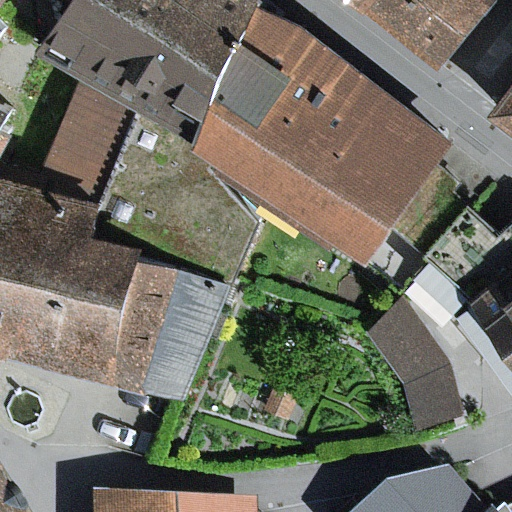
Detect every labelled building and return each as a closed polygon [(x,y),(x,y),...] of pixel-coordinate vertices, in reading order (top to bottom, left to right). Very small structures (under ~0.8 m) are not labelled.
[(0,0),(0,147),(11,127),(0,122),(0,109),(4,102),(0,99),(0,17),(2,14),(0,13),(0,0)] [(24,0),(46,14),(56,0),(24,0)] [(56,0),(46,14),(32,35),(80,64),(138,99),(190,129),(252,0),(56,0)] [(299,18),(254,0),(252,0),(190,129),(216,155),(211,164),(330,242),(336,230),(361,244),(385,215),(432,158),(450,137),(299,18)] [(354,0),(438,63),(485,0),(354,0)] [(80,64),(40,169),(98,189),(138,99),(80,64)] [(511,74),(482,116),(511,136),(511,74)] [(190,129),(138,99),(98,189),(87,222),(139,236),(135,247),(230,277),(257,217),(211,164),(216,155),(190,129)] [(0,341),(179,387),(230,277),(135,247),(139,236),(87,222),(98,189),(40,169),(0,156),(0,341)] [(459,180),(432,158),(385,215),(424,246),(465,203),(449,190),(459,180)] [(465,203),(424,246),(467,291),(511,258),(511,218),(495,233),(465,203)] [(511,258),(467,291),(511,353),(511,258)] [(403,291),(368,330),(403,379),(416,427),(462,410),(450,358),(403,291)] [(275,387),(266,409),(282,415),(289,418),(297,395),(275,387)] [(372,485),(344,511),(482,511),(442,468),(372,485)] [(0,511),(17,511),(0,486),(0,511)] [(251,511),(252,498),(85,494),(84,511),(251,511)]
